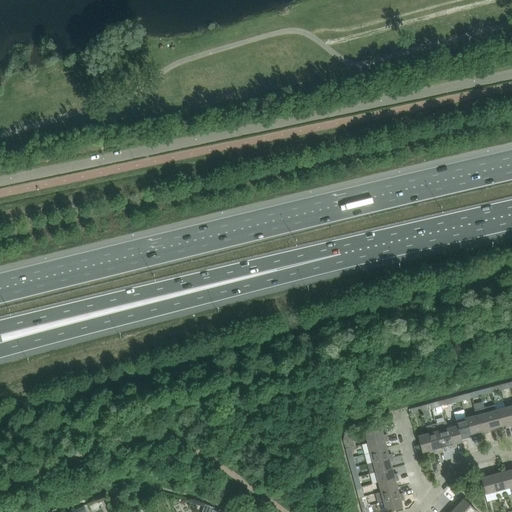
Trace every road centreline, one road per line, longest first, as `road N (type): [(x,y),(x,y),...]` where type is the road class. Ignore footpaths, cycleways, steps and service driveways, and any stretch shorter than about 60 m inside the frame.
road 1 (motorway): [(511,172),(0,295)]
road 2 (unclassified): [(0,179),(511,70)]
road 3 (motorway): [(0,349),(339,246)]
road 4 (motorway): [(0,327),(339,246)]
road 5 (motorway): [(339,246),(511,206)]
